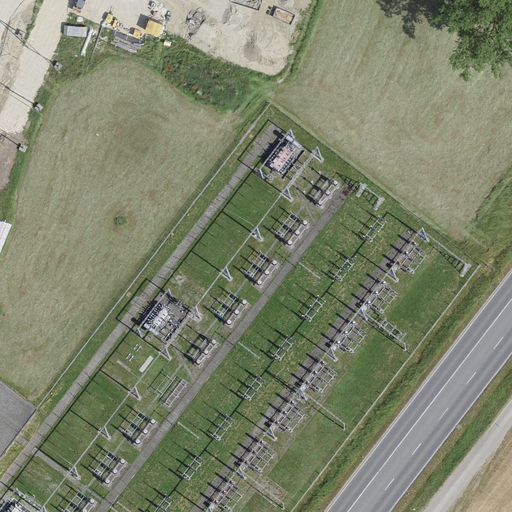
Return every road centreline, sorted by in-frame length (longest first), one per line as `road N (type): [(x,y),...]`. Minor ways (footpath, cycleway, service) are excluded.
road 1 (primary): [(511,312),(358,511)]
road 2 (track): [(435,511),(511,410)]
